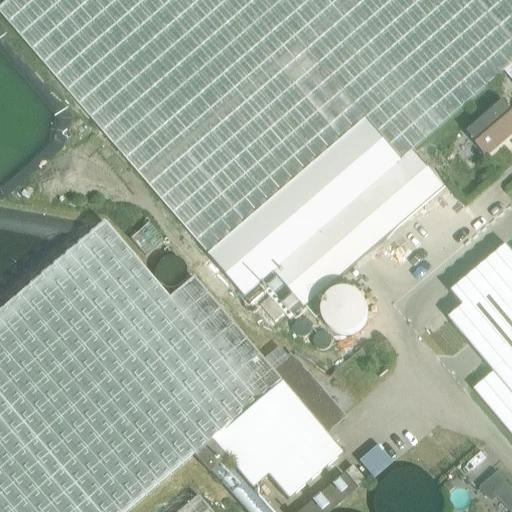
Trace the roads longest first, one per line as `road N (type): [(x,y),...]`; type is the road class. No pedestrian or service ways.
road 1 (unknown): [(414,372),(388,327),(387,282),(434,222)]
road 2 (unknown): [(511,461),(414,372)]
